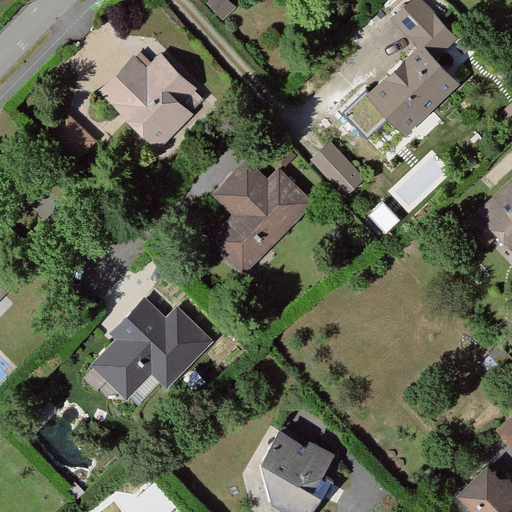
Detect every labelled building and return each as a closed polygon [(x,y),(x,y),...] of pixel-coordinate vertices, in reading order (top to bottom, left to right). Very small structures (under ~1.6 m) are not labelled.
[(412,33),(433,13),(419,0),(411,0),(395,16),(412,33)] [(433,13),(412,33),(421,44),(372,93),(405,126),(456,78),(434,54),(454,34),(433,13)] [(105,89),(159,144),(204,100),(163,58),(148,73),(135,59),(105,89)] [(94,139),(71,116),(46,140),(69,163),(94,139)] [(330,144),(315,157),(344,189),(359,175),(330,144)] [(241,169),(219,148),(198,170),(219,191),(241,169)] [(214,197),(229,211),(236,204),(242,209),(234,216),(210,242),(241,272),(307,203),(276,174),(264,185),(243,166),(241,169),(219,191),(214,196),(214,197)] [(511,182),(481,212),(469,224),(470,231),(479,240),(486,242),(499,230),(511,244),(511,182)] [(236,204),(229,211),(234,216),(242,209),(236,204)] [(0,296),(8,288),(0,279),(0,296)] [(165,322),(177,311),(155,290),(143,302),(165,322)] [(208,341),(177,311),(165,322),(143,302),(119,327),(127,334),(120,341),(95,366),(126,395),(151,370),(166,384),(208,341)] [(127,334),(119,327),(112,334),(120,341),(127,334)] [(511,410),(493,427),(508,443),(511,439),(511,410)] [(279,501),(296,511),(297,511),(307,497),(314,500),(325,481),(317,476),(315,479),(310,476),(324,454),(302,440),(299,447),(273,431),(254,461),(256,462),(268,502),(271,504),(279,501)] [(490,479),(479,467),(455,492),(466,504),(465,511),(511,511),(511,495),(502,486),(502,482),(502,480),(501,479),(499,477),(495,477),(493,478),(490,479)] [(296,511),(279,501),(271,504),(284,511),(296,511)]
